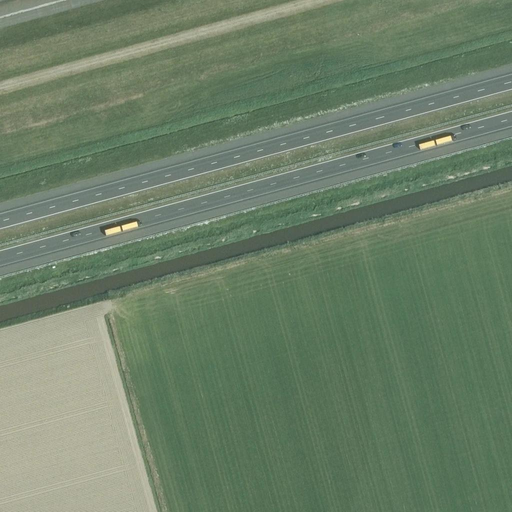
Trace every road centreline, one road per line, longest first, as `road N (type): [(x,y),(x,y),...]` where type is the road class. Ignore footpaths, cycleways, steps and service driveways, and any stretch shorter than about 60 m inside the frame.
road 1 (motorway): [(0,259),(511,119)]
road 2 (motorway): [(511,82),(0,222)]
road 3 (track): [(0,86),(317,0)]
